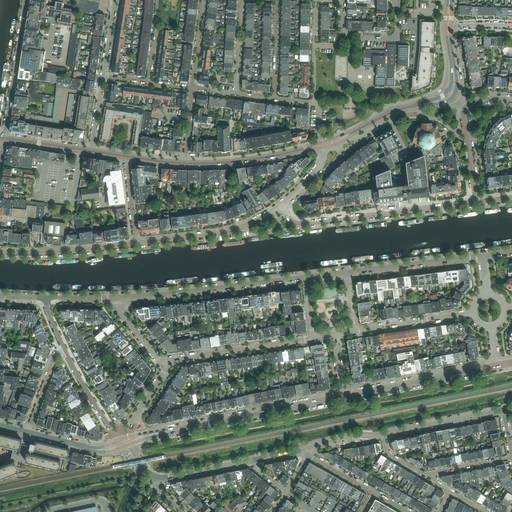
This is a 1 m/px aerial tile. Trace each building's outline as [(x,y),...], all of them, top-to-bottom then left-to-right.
[(80,0),(77,0),(77,3),(76,10),(96,13),(97,13),(97,10),(97,7),(98,7),(98,3),(80,0)] [(387,4),(386,0),(377,0),(377,9),(387,10),(387,5),(387,4)] [(42,14),(41,17),(49,19),(49,22),(70,26),(71,21),(75,21),(77,10),(62,8),(63,2),(55,1),(55,6),(46,5),(46,7),(30,4),(29,7),(29,9),(28,11),(42,14)] [(42,14),(28,11),(28,12),(28,17),(27,17),(27,20),(26,25),(26,26),(39,28),(41,17),(42,14)] [(430,86),(434,52),(435,21),(434,21),(421,22),(420,51),(417,74),(412,73),(411,92),(430,86)] [(39,28),(26,26),(25,33),(38,36),(39,28)] [(205,29),(204,34),(214,35),(214,37),(216,38),(217,33),(216,33),(216,34),(214,34),(215,30),(205,29)] [(38,36),(25,33),(25,34),(22,50),(23,50),(29,51),(29,48),(41,50),(43,37),(38,36)] [(204,34),(204,40),(213,41),(218,41),(219,37),(219,36),(219,34),(217,33),(216,38),(214,37),(214,35),(204,34)] [(329,43),(329,40),(329,37),(332,37),(336,37),(336,34),(320,34),(320,35),(320,43),(329,43)] [(193,45),(193,42),(194,37),(181,35),(181,36),(181,38),(184,38),(183,41),(187,42),(187,44),(193,45)] [(481,42),(481,40),(481,39),(476,40),(476,37),(474,36),(464,37),(463,36),(462,39),(463,39),(464,45),(477,42),(477,43),(481,42)] [(477,42),(464,45),(464,46),(464,47),(464,48),(465,49),(465,51),(478,49),(478,50),(482,49),(482,46),(477,47),(477,43),(477,42)] [(398,44),(393,44),(393,46),(387,46),(387,44),(387,51),(371,50),(370,50),(366,50),(363,49),(363,66),(370,67),(370,65),(372,65),(372,66),(376,66),(376,67),(376,76),(376,78),(375,78),(375,88),(384,88),(384,85),(386,85),(386,86),(394,86),(395,66),(408,66),(408,46),(398,45),(398,44)] [(20,68),(39,71),(42,71),(44,58),(45,51),(41,50),(29,48),(29,51),(23,50),(22,50),(21,59),(20,68)] [(478,49),(465,51),(465,52),(465,53),(465,55),(466,55),(466,58),(479,56),(484,56),(483,53),(478,54),(478,52),(478,50),(478,49)] [(467,66),(468,66),(485,62),(484,60),(480,61),(479,56),(466,58),(465,58),(467,66)] [(469,72),(481,70),(481,66),(485,66),(485,62),(468,66),(468,69),(468,70),(468,71),(469,72)] [(33,81),(33,80),(56,83),(57,76),(57,74),(49,73),(50,72),(42,71),(39,71),(20,68),(19,68),(19,69),(19,71),(19,72),(19,73),(18,78),(33,81)] [(470,78),(470,80),(482,77),(482,73),(486,73),(486,70),(481,70),(469,72),(469,73),(469,75),(469,76),(469,78),(470,78)] [(180,78),(180,81),(188,82),(188,78),(189,78),(189,74),(178,73),(178,78),(180,78)] [(81,91),(81,90),(82,88),(85,88),(86,85),(93,86),(94,83),(94,81),(92,81),(83,79),(57,76),(56,83),(56,87),(57,87),(64,88),(70,89),(81,91)] [(482,77),(470,80),(469,80),(470,85),(469,86),(472,88),(472,87),(481,85),(482,87),(484,86),(483,80),(488,80),(488,77),(482,78),(482,77)] [(35,90),(36,83),(31,82),(30,89),(27,88),(27,87),(27,82),(18,80),(17,81),(18,81),(17,85),(17,84),(16,90),(16,91),(38,94),(38,91),(35,90)] [(124,88),(124,87),(117,86),(118,84),(110,83),(109,87),(108,90),(108,91),(119,92),(119,93),(123,93),(124,88)] [(64,88),(57,87),(53,119),(56,119),(59,119),(64,88)] [(294,89),(294,90),(294,92),(300,92),(300,96),(301,96),(301,97),(302,97),(303,97),(307,97),(308,96),(308,92),(308,89),(298,88),(298,89),(294,89)] [(15,96),(18,96),(31,98),(30,100),(42,102),(43,99),(44,99),(45,98),(43,98),(43,97),(43,95),(38,94),(16,91),(15,96)] [(79,95),(78,101),(89,102),(90,97),(87,96),(87,94),(87,92),(83,91),(83,93),(83,96),(79,95)] [(17,107),(26,108),(27,108),(27,106),(30,107),(31,104),(30,104),(30,100),(31,98),(18,96),(15,96),(14,102),(13,106),(14,106),(17,107)] [(210,106),(214,107),(215,97),(210,96),(210,97),(207,96),(207,99),(206,104),(208,104),(207,110),(210,110),(210,106)] [(250,102),(244,101),(244,104),(242,113),(242,117),(241,121),(245,122),(247,122),(247,117),(248,113),(249,104),(250,102)] [(50,103),(44,102),(44,106),(43,106),(43,110),(43,114),(51,115),(53,103),(50,103)] [(103,122),(100,140),(103,141),(104,141),(105,141),(106,141),(110,142),(111,134),(112,134),(113,125),(114,118),(115,117),(116,116),(119,117),(123,118),(124,118),(125,118),(127,119),(127,118),(131,119),(134,119),(135,120),(135,121),(136,121),(134,129),(133,137),(132,145),(136,146),(137,146),(138,146),(143,113),(144,113),(144,111),(145,111),(145,110),(115,105),(115,106),(112,106),(112,103),(106,102),(105,106),(105,107),(103,121),(103,122)] [(265,117),(267,106),(267,104),(266,104),(266,103),(264,103),(263,104),(261,103),(259,116),(257,116),(257,118),(257,120),(259,120),(260,117),(260,116),(265,117)] [(267,104),(267,106),(265,117),(268,118),(268,115),(272,116),(273,105),(269,104),(267,104)] [(279,106),(273,105),(272,116),(270,125),(273,125),(274,119),(274,118),(274,116),(278,117),(280,106),(279,105),(279,106)] [(291,114),(292,110),(292,107),(287,107),(288,107),(285,106),(284,117),(284,120),(286,120),(286,118),(290,118),(290,117),(291,114)] [(16,107),(13,107),(12,115),(19,116),(20,113),(30,114),(31,112),(29,112),(29,110),(26,110),(26,108),(17,107),(16,107)] [(198,108),(195,107),(195,115),(197,115),(204,116),(205,109),(203,108),(200,108),(198,108)] [(307,116),(307,114),(308,109),(292,107),(292,110),(291,114),(296,114),(307,116)] [(144,113),(139,147),(144,147),(147,148),(149,136),(150,136),(150,134),(152,134),(153,129),(151,129),(152,119),(151,118),(152,112),(145,111),(144,111),(144,113)] [(194,116),(195,116),(194,119),(194,122),(196,122),(207,123),(210,123),(211,117),(208,117),(204,116),(197,115),(195,115),(194,116)] [(501,119),(508,134),(506,129),(509,128),(511,132),(510,115),(505,117),(504,117),(502,118),(502,119),(501,119)] [(494,125),(502,133),(504,131),(507,135),(508,134),(501,119),(497,122),(496,122),(495,123),(495,124),(494,125)] [(29,123),(25,123),(25,121),(19,120),(19,121),(12,120),(11,123),(11,124),(10,131),(9,132),(10,132),(27,135),(29,124),(29,123)] [(296,123),(296,127),(307,129),(307,128),(308,127),(308,126),(308,125),(308,124),(307,124),(308,122),(306,122),(292,120),(292,122),(296,123)] [(431,123),(429,123),(429,120),(428,120),(426,120),(425,120),(423,120),(423,123),(421,123),(421,126),(420,126),(416,126),(415,127),(415,128),(415,129),(416,129),(416,131),(415,131),(412,142),(415,143),(414,146),(416,150),(417,149),(417,150),(412,152),(414,159),(424,155),(426,154),(427,156),(427,158),(434,157),(435,155),(441,155),(442,157),(442,151),(443,148),(444,146),(443,144),(442,142),(438,131),(437,131),(436,129),(437,129),(438,128),(438,127),(438,126),(437,126),(437,125),(436,125),(433,125),(431,125),(431,123)] [(196,128),(199,128),(213,130),(214,124),(210,123),(207,123),(196,122),(194,122),(193,127),(193,128),(196,128)] [(230,151),(229,125),(217,126),(217,139),(218,139),(218,149),(218,151),(219,151),(222,151),(222,153),(226,153),(226,151),(229,151),(230,151)] [(505,138),(505,137),(502,133),(494,125),(492,127),(491,129),(490,130),(489,131),(489,132),(500,138),(501,136),(505,138)] [(63,136),(73,138),(75,129),(74,129),(68,128),(66,128),(64,127),(64,129),(63,136)] [(172,135),(173,135),(176,136),(178,136),(182,136),(182,132),(183,131),(182,131),(183,130),(183,129),(170,128),(169,132),(170,132),(173,133),(172,135)] [(85,131),(75,129),(73,138),(84,139),(85,131)] [(307,131),(307,130),(303,129),(303,131),(299,132),(298,133),(298,134),(297,134),(298,139),(299,139),(303,138),(304,139),(307,139),(307,138),(307,137),(308,131),(307,131)] [(387,170),(389,169),(396,167),(389,154),(400,148),(402,147),(393,129),(386,133),(386,132),(385,132),(386,134),(385,134),(384,135),(383,133),(383,134),(377,138),(386,155),(379,159),(385,167),(385,168),(387,170)] [(285,140),(286,141),(288,140),(288,141),(291,141),(291,140),(292,140),(292,141),(293,141),(292,141),(292,139),(291,135),(290,130),(276,132),(278,144),(282,143),(282,142),(281,142),(283,141),(284,141),(285,140)] [(163,134),(161,150),(162,150),(162,151),(164,151),(164,150),(167,151),(169,136),(170,132),(169,132),(167,132),(167,135),(163,134)] [(271,143),(271,144),(272,144),(273,143),(274,143),(274,144),(278,144),(276,132),(261,135),(263,146),(267,146),(267,144),(269,144),(270,144),(269,143),(271,143)] [(487,137),(485,141),(501,144),(502,144),(498,142),(500,138),(489,132),(487,136),(487,137)] [(248,149),(248,147),(246,138),(246,133),(243,134),(244,137),(240,138),(240,139),(241,147),(241,150),(242,150),(242,151),(245,150),(245,149),(246,149),(247,149),(248,149)] [(159,135),(156,134),(156,137),(154,149),(156,149),(161,150),(163,134),(159,134),(159,135)] [(241,150),(241,147),(240,139),(236,139),(235,138),(235,134),(232,135),(233,148),(233,151),(236,151),(236,150),(236,151),(240,151),(240,150),(241,150)] [(167,151),(168,152),(170,152),(171,151),(174,151),(176,136),(173,135),(173,137),(169,136),(167,151)] [(256,146),(256,147),(257,146),(259,146),(259,147),(263,146),(261,135),(246,138),(248,147),(248,149),(253,148),(252,147),(254,147),(255,147),(255,146),(256,146)] [(149,136),(147,148),(150,148),(151,150),(153,150),(154,149),(156,137),(150,136),(149,136)] [(369,143),(368,143),(370,145),(377,155),(379,153),(378,150),(377,151),(376,148),(378,147),(374,140),(370,142),(369,143)] [(483,150),(494,149),(495,149),(496,143),(501,144),(485,141),(485,142),(484,142),(484,144),(484,145),(483,150)] [(362,147),(371,161),(372,162),(378,157),(377,155),(370,145),(368,143),(366,142),(365,144),(364,145),(365,145),(364,146),(364,145),(364,146),(363,147),(362,147)] [(444,146),(443,148),(442,151),(442,156),(443,156),(447,156),(455,155),(455,154),(456,154),(455,152),(453,152),(452,145),(451,145),(451,143),(448,143),(448,144),(448,145),(444,146)] [(19,150),(20,147),(18,147),(13,146),(13,147),(13,146),(12,146),(12,147),(8,146),(7,146),(6,153),(9,154),(18,155),(19,150)] [(18,155),(22,156),(26,156),(27,154),(27,151),(28,148),(20,147),(19,150),(18,155)] [(371,161),(362,147),(360,147),(358,148),(358,149),(358,150),(356,151),(364,162),(365,161),(367,163),(371,161)] [(41,153),(41,150),(28,148),(27,151),(27,154),(26,156),(33,157),(34,158),(40,158),(40,156),(41,153)] [(495,153),(494,149),(483,150),(483,151),(482,151),(483,154),(484,154),(484,157),(505,155),(505,152),(503,152),(500,152),(499,152),(496,152),(496,153),(495,153)] [(40,156),(40,157),(43,158),(43,157),(45,157),(45,159),(48,160),(49,152),(46,151),(45,151),(41,150),(41,153),(40,156)] [(364,162),(356,151),(356,152),(355,151),(354,151),(352,153),(352,154),(350,156),(358,167),(364,162)] [(49,152),(48,160),(51,160),(52,158),(54,158),(54,157),(57,158),(58,153),(54,152),(52,152),(49,152)] [(32,168),(33,157),(26,156),(22,156),(18,155),(9,154),(6,153),(6,154),(5,158),(6,158),(5,160),(4,164),(8,165),(12,165),(32,168)] [(60,161),(64,162),(66,154),(63,154),(62,154),(62,153),(61,153),(58,153),(57,158),(61,158),(60,161)] [(375,202),(376,202),(376,201),(377,201),(397,199),(399,199),(401,198),(402,199),(404,199),(405,198),(406,198),(406,199),(409,198),(428,195),(426,176),(429,175),(428,172),(429,172),(428,168),(428,165),(428,164),(427,163),(427,158),(427,156),(426,154),(424,155),(414,159),(405,163),(408,184),(400,185),(395,185),(395,186),(392,186),(389,169),(387,170),(385,171),(383,172),(381,172),(380,173),(379,173),(378,174),(376,175),(372,176),(373,183),(373,188),(375,199),(375,202)] [(447,156),(443,156),(442,156),(442,157),(437,157),(438,160),(443,159),(444,163),(452,162),(456,162),(456,161),(457,161),(458,160),(458,158),(457,158),(456,158),(456,157),(455,155),(447,156)] [(505,155),(484,157),(484,160),(483,160),(484,163),(485,163),(485,164),(496,163),(496,159),(501,159),(501,158),(506,157),(505,155)] [(306,157),(305,156),(303,157),(303,158),(302,157),(299,160),(296,162),(303,168),(306,165),(307,164),(310,160),(311,159),(311,158),(309,157),(308,157),(307,158),(306,157)] [(346,163),(352,170),(353,171),(355,170),(358,167),(350,156),(349,156),(348,156),(346,157),(346,159),(347,159),(344,161),(346,163)] [(89,172),(92,158),(91,158),(90,157),(89,157),(88,157),(87,157),(87,158),(86,158),(85,157),(82,173),(82,172),(83,172),(85,172),(86,171),(89,172)] [(97,172),(99,159),(96,159),(95,158),(93,158),(92,158),(89,172),(89,173),(94,174),(95,174),(95,176),(97,176),(97,175),(97,172)] [(100,159),(99,159),(97,172),(97,175),(100,176),(100,180),(99,183),(100,183),(100,184),(99,184),(99,187),(102,187),(103,182),(103,178),(104,173),(106,163),(106,160),(105,160),(105,161),(106,161),(104,161),(104,160),(103,159),(101,159),(100,159)] [(119,169),(121,169),(121,168),(120,166),(121,166),(120,166),(120,164),(120,163),(119,162),(116,162),(116,161),(114,161),(113,162),(113,161),(112,167),(113,167),(114,167),(115,170),(119,169)] [(350,179),(351,180),(353,179),(350,175),(349,173),(352,170),(346,163),(344,161),(343,161),(342,161),(341,162),(341,164),(339,166),(346,175),(348,177),(350,179)] [(274,175),(275,175),(277,174),(278,174),(277,170),(283,169),(281,162),(277,163),(272,164),(273,166),(274,175)] [(293,165),(291,163),(288,166),(289,166),(297,175),(297,174),(298,174),(299,174),(300,173),(300,172),(301,170),(303,168),(296,162),(294,163),(293,165)] [(455,169),(457,169),(457,168),(458,167),(458,165),(457,165),(457,164),(456,162),(452,162),(444,163),(438,164),(439,166),(442,166),(444,166),(445,170),(448,170),(455,169)] [(275,177),(274,175),(273,166),(272,164),(266,165),(268,175),(271,174),(273,174),(273,175),(272,175),(272,178),(274,177),(275,177)] [(157,168),(146,166),(139,165),(135,166),(135,168),(132,169),(134,186),(136,186),(146,184),(145,177),(155,178),(157,168)] [(265,175),(266,180),(268,179),(268,175),(266,165),(260,166),(260,168),(261,176),(265,175)] [(255,178),(255,177),(255,176),(253,169),(253,167),(251,167),(250,166),(248,167),(247,167),(247,168),(247,170),(248,176),(249,176),(249,179),(252,178),(252,179),(254,178),(255,178)] [(261,176),(260,168),(260,166),(258,166),(253,167),(253,169),(255,176),(258,175),(258,176),(261,176)] [(289,166),(288,166),(285,170),(287,171),(284,174),(285,175),(289,179),(291,181),(293,179),(294,178),(295,178),(296,178),(298,176),(297,176),(297,175),(289,166)] [(335,173),(342,180),(344,177),(345,177),(346,175),(348,177),(346,175),(339,166),(337,168),(335,168),(335,167),(333,169),(334,169),(334,171),(333,171),(335,173)] [(23,169),(4,167),(3,173),(3,175),(5,175),(22,177),(23,169)] [(245,187),(246,190),(251,187),(253,186),(247,178),(246,177),(245,168),(244,168),(242,168),(240,168),(240,169),(238,169),(236,169),(237,169),(239,182),(243,180),(246,187),(245,187)] [(174,185),(173,185),(172,199),(176,199),(177,186),(177,183),(178,177),(177,177),(177,170),(174,170),(173,170),(173,169),(172,169),(171,169),(170,169),(169,169),(168,169),(168,172),(167,183),(172,183),(172,181),(175,181),(174,185)] [(224,181),(229,181),(228,172),(228,169),(224,170),(221,170),(222,184),(224,184),(224,181)] [(503,169),(500,169),(501,176),(502,186),(503,186),(504,186),(505,186),(506,187),(508,187),(509,186),(509,185),(508,172),(503,173),(503,169)] [(28,178),(32,179),(34,179),(35,172),(34,171),(25,170),(24,172),(23,178),(28,178)] [(109,205),(123,203),(125,203),(123,188),(122,188),(121,188),(121,186),(121,185),(122,185),(123,185),(121,170),(110,171),(110,175),(109,175),(105,175),(105,176),(104,176),(104,178),(103,178),(103,182),(106,181),(107,185),(107,191),(109,205)] [(178,177),(177,183),(183,183),(183,187),(187,188),(188,182),(186,182),(186,181),(187,172),(187,170),(183,170),(178,170),(178,172),(178,177)] [(342,180),(335,173),(333,171),(332,170),(331,170),(329,172),(329,173),(330,174),(328,176),(339,186),(340,184),(339,183),(342,180)] [(498,176),(497,170),(493,171),(493,172),(495,187),(498,187),(499,188),(501,188),(502,187),(502,186),(501,176),(498,176)] [(493,187),(495,187),(493,172),(493,171),(490,171),(491,176),(491,177),(487,177),(487,178),(485,179),(486,181),(487,182),(488,188),(489,188),(490,189),(492,189),(492,188),(492,187),(493,187)] [(429,175),(431,195),(432,195),(433,196),(435,196),(435,195),(436,195),(436,194),(438,194),(436,182),(435,172),(429,172),(428,172),(429,175)] [(23,178),(22,177),(5,175),(3,175),(2,180),(2,181),(4,182),(9,183),(13,183),(15,184),(16,185),(27,186),(28,178),(23,178)] [(279,179),(284,187),(285,187),(286,187),(288,186),(288,185),(289,183),(291,181),(289,179),(285,175),(279,179)] [(324,181),(326,183),(333,190),(336,186),(337,188),(339,186),(328,176),(327,178),(325,177),(324,177),(323,179),(323,180),(324,181)] [(157,179),(155,179),(155,178),(145,177),(146,184),(151,184),(153,184),(157,185),(157,179)] [(277,181),(272,184),(278,192),(279,192),(280,192),(281,191),(281,190),(282,190),(282,189),(284,187),(279,179),(278,178),(276,180),(277,181)] [(269,184),(266,187),(274,196),(277,194),(279,192),(278,192),(272,184),(269,181),(267,182),(269,184)] [(451,182),(449,182),(450,192),(458,191),(458,192),(459,192),(460,192),(461,191),(460,190),(461,190),(461,189),(460,189),(459,186),(461,186),(460,182),(459,182),(459,181),(451,182)] [(357,182),(354,183),(354,184),(355,188),(356,188),(356,190),(350,191),(350,192),(352,202),(352,204),(353,205),(355,205),(356,204),(358,204),(358,203),(359,203),(359,204),(360,204),(358,190),(357,185),(357,182)] [(325,197),(324,197),(326,208),(327,209),(329,208),(330,207),(331,207),(330,206),(332,206),(333,207),(335,207),(335,206),(334,195),(335,195),(335,191),(333,190),(326,183),(323,187),(331,194),(332,194),(333,195),(325,197)] [(375,202),(375,199),(373,188),(373,183),(371,184),(371,189),(366,189),(367,203),(368,203),(370,203),(371,202),(373,202),(373,201),(375,201),(375,202)] [(136,203),(139,203),(148,202),(148,197),(149,197),(149,199),(152,199),(152,197),(155,197),(154,190),(152,190),(151,184),(146,184),(136,186),(134,186),(135,194),(135,193),(136,193),(136,194),(136,196),(136,197),(136,196),(135,196),(136,203)] [(261,190),(268,200),(269,200),(269,199),(270,199),(271,199),(272,197),(271,197),(272,197),(273,196),(274,196),(266,187),(264,184),(262,186),(263,187),(261,190)] [(263,203),(264,203),(264,202),(264,203),(265,203),(266,202),(267,201),(266,201),(267,200),(267,201),(268,200),(261,190),(258,186),(256,187),(259,191),(257,193),(263,203)] [(352,204),(352,202),(350,192),(346,192),(346,190),(347,190),(347,186),(343,188),(343,193),(345,203),(345,205),(348,205),(347,205),(348,205),(349,206),(351,206),(351,205),(352,204)] [(363,190),(358,190),(360,204),(360,203),(360,204),(363,204),(363,203),(366,203),(366,202),(367,202),(367,203),(366,189),(365,186),(364,186),(364,187),(363,187),(363,190)] [(81,189),(79,190),(77,200),(82,199),(99,197),(99,187),(87,189),(81,189)] [(258,198),(251,187),(246,190),(244,191),(246,194),(247,197),(248,197),(248,198),(253,206),(253,207),(254,208),(261,204),(258,198)] [(318,206),(316,190),(314,190),(311,194),(311,196),(311,197),(312,196),(313,197),(313,200),(309,201),(309,200),(309,199),(310,198),(309,199),(307,201),(305,201),(304,202),(304,203),(303,203),(303,204),(304,205),(304,206),(304,208),(304,209),(306,210),(307,210),(307,211),(312,211),(312,209),(318,209),(318,206)] [(318,207),(318,209),(319,208),(319,209),(320,209),(322,209),(323,208),(326,208),(324,197),(325,197),(325,195),(324,195),(324,190),(321,190),(322,196),(321,196),(318,197),(318,198),(317,198),(318,207)] [(345,203),(343,193),(338,193),(337,190),(335,191),(335,195),(337,206),(339,206),(341,206),(345,205),(345,203)] [(240,197),(238,193),(236,194),(238,198),(238,201),(235,202),(240,214),(244,213),(246,212),(245,210),(239,197),(240,197)] [(240,197),(246,209),(247,212),(251,209),(251,208),(253,207),(253,206),(248,198),(248,197),(247,197),(246,194),(245,195),(244,194),(243,194),(244,195),(240,197)] [(31,201),(26,200),(13,198),(12,200),(0,198),(0,203),(1,203),(0,205),(0,204),(0,205),(4,206),(4,207),(5,207),(7,207),(7,208),(7,211),(6,216),(17,217),(26,218),(25,224),(33,224),(32,232),(33,232),(36,232),(36,234),(42,234),(42,233),(42,231),(45,205),(45,203),(31,201)] [(231,202),(230,201),(229,198),(227,199),(228,202),(229,202),(233,215),(234,217),(236,216),(240,214),(235,202),(234,200),(231,202)] [(227,199),(225,200),(226,203),(226,205),(223,207),(224,208),(224,210),(226,217),(227,220),(232,218),(234,217),(233,215),(228,202),(227,199)] [(139,231),(140,231),(141,232),(144,232),(145,231),(146,231),(146,232),(147,233),(149,233),(150,232),(150,231),(147,211),(147,206),(146,204),(144,205),(144,209),(145,211),(144,211),(145,215),(146,216),(146,217),(144,217),(144,218),(140,219),(138,219),(139,231)] [(193,226),(193,223),(191,212),(190,204),(188,204),(189,209),(190,210),(190,211),(188,211),(188,213),(185,213),(184,211),(186,227),(193,226)] [(226,217),(224,210),(224,208),(223,207),(223,205),(216,207),(216,212),(215,212),(218,222),(219,222),(221,221),(223,221),(227,220),(226,217)] [(203,225),(208,224),(206,210),(202,211),(202,209),(198,210),(200,225),(203,225)] [(198,226),(200,225),(198,210),(195,210),(195,212),(191,212),(193,223),(193,226),(198,225),(198,226)] [(159,230),(159,228),(158,218),(150,219),(150,218),(149,211),(147,211),(150,231),(153,231),(153,230),(154,230),(154,231),(155,231),(156,232),(158,232),(159,231),(159,230)] [(174,211),(170,212),(172,228),(179,228),(177,212),(174,211)] [(177,212),(179,228),(186,227),(184,211),(177,212)] [(52,212),(51,220),(61,221),(62,213),(57,213),(52,212)] [(170,229),(168,212),(166,212),(164,212),(164,218),(160,219),(161,230),(166,229),(170,229)] [(208,221),(209,224),(210,224),(210,223),(210,224),(214,223),(218,222),(215,212),(207,213),(208,221)] [(75,214),(75,221),(77,232),(79,232),(79,238),(77,238),(78,244),(78,245),(86,244),(86,243),(88,243),(88,244),(94,243),(92,227),(92,226),(84,227),(82,213),(77,213),(75,214)] [(4,216),(0,214),(0,220),(7,222),(25,224),(26,218),(17,217),(6,216),(4,216)] [(118,225),(118,228),(119,237),(119,240),(120,240),(124,239),(128,239),(129,237),(128,232),(128,230),(127,219),(124,219),(123,220),(124,224),(118,225)] [(52,244),(61,245),(61,243),(61,241),(62,241),(63,239),(64,237),(65,223),(62,222),(61,222),(59,222),(58,222),(56,222),(56,221),(55,221),(55,222),(52,221),(51,221),(49,221),(48,221),(45,221),(44,232),(42,231),(42,233),(42,234),(41,243),(44,244),(45,242),(47,242),(47,245),(47,244),(49,244),(50,244),(50,243),(52,243),(52,244)] [(104,242),(104,239),(103,228),(103,222),(99,223),(99,224),(99,225),(100,230),(98,231),(98,228),(97,228),(97,226),(92,227),(94,243),(95,243),(96,243),(97,243),(98,242),(99,242),(100,242),(101,242),(103,242),(104,242)] [(104,230),(105,239),(105,242),(106,242),(110,241),(112,241),(111,223),(107,224),(108,228),(108,230),(104,230)] [(119,240),(119,237),(118,228),(114,229),(113,223),(111,223),(112,241),(114,240),(114,241),(119,240)] [(0,227),(0,241),(7,242),(9,229),(0,227)] [(22,243),(23,232),(14,231),(14,233),(12,233),(13,229),(9,229),(7,242),(8,242),(10,242),(11,242),(13,242),(14,242),(16,242),(17,242),(19,242),(20,242),(22,242),(22,243)] [(73,245),(73,244),(78,244),(77,238),(77,234),(70,234),(71,244),(71,245),(71,243),(73,243),(73,245)] [(459,285),(459,284),(457,270),(455,270),(454,270),(453,269),(452,269),(452,270),(451,270),(451,271),(450,271),(451,273),(452,282),(456,281),(456,285),(459,285)] [(459,284),(459,285),(458,286),(460,288),(463,284),(464,284),(463,280),(468,279),(470,279),(470,278),(470,275),(469,275),(468,275),(467,270),(466,269),(462,269),(461,270),(461,269),(457,270),(459,284)] [(444,271),(444,272),(445,282),(452,282),(451,273),(450,271),(448,271),(447,270),(445,270),(444,271)] [(437,272),(437,273),(438,283),(442,283),(442,287),(446,286),(445,282),(444,272),(442,272),(441,272),(440,271),(438,271),(438,272),(437,272)] [(432,286),(436,286),(439,285),(438,283),(437,273),(435,273),(434,273),(434,272),(433,272),(432,272),(431,273),(430,273),(432,286)] [(422,289),(425,289),(425,287),(423,274),(421,274),(420,273),(418,274),(417,275),(418,288),(422,287),(422,289)] [(429,287),(429,288),(429,290),(430,291),(432,291),(432,290),(432,288),(432,286),(430,273),(428,274),(428,273),(426,273),(425,273),(424,274),(423,274),(425,287),(429,287)] [(419,290),(418,288),(417,275),(416,275),(414,275),(413,274),(411,274),(410,275),(410,276),(411,288),(415,287),(415,290),(419,290)] [(405,289),(409,288),(409,290),(412,290),(411,288),(410,276),(409,276),(410,276),(408,276),(407,276),(406,275),(404,275),(404,276),(403,276),(403,277),(404,289),(405,289)] [(406,296),(405,289),(404,289),(403,277),(401,277),(400,277),(399,276),(398,276),(397,277),(396,277),(398,289),(402,289),(403,297),(406,296)] [(399,298),(399,297),(398,289),(396,277),(392,278),(391,278),(386,279),(389,299),(395,298),(398,298),(399,298)] [(384,299),(387,299),(389,299),(386,279),(381,279),(380,279),(376,280),(375,280),(377,295),(378,300),(384,299)] [(459,290),(463,294),(463,293),(464,292),(464,291),(465,291),(467,289),(467,288),(468,288),(468,287),(469,286),(469,283),(469,280),(468,279),(463,280),(464,284),(463,284),(460,288),(458,286),(456,287),(456,288),(455,290),(457,292),(459,290)] [(369,281),(366,281),(365,280),(363,280),(362,281),(363,293),(367,293),(368,297),(370,296),(370,293),(369,281)] [(375,296),(377,295),(375,280),(373,280),(369,281),(370,293),(374,293),(375,296)] [(364,297),(363,293),(362,281),(356,282),(355,283),(357,295),(361,294),(361,299),(357,300),(358,303),(365,302),(364,297)] [(338,286),(319,289),(320,298),(339,295),(338,286)] [(462,297),(461,296),(462,294),(457,292),(455,290),(454,290),(452,294),(451,296),(460,299),(461,298),(462,297)] [(291,302),(291,301),(290,293),(290,291),(289,291),(281,292),(282,302),(283,302),(284,302),(284,303),(284,305),(282,305),(283,314),(289,313),(293,313),(292,310),(291,302)] [(276,302),(274,292),(271,293),(271,292),(269,292),(268,293),(269,302),(269,305),(270,308),(276,307),(276,303),(276,302)] [(277,292),(274,292),(276,302),(276,303),(276,307),(276,308),(282,308),(282,303),(284,303),(284,302),(283,302),(282,302),(281,292),(277,292)] [(261,294),(262,302),(262,306),(266,306),(267,309),(268,313),(270,312),(269,308),(270,308),(269,305),(269,302),(268,293),(261,294)] [(253,309),(256,309),(254,295),(252,295),(251,295),(251,294),(249,294),(248,295),(247,295),(247,296),(249,308),(253,308),(253,309)] [(262,306),(262,302),(261,294),(257,295),(257,294),(254,295),(256,309),(253,309),(253,313),(260,313),(259,309),(263,308),(262,306)] [(439,302),(440,308),(440,310),(441,310),(443,310),(444,310),(446,310),(446,309),(447,309),(445,298),(441,298),(441,295),(437,295),(438,297),(438,299),(438,300),(439,302)] [(241,297),(241,302),(242,309),(246,309),(247,311),(248,320),(250,319),(250,316),(249,308),(247,296),(241,297)] [(425,313),(423,303),(420,304),(419,301),(420,301),(420,296),(416,296),(416,298),(417,304),(419,311),(419,314),(421,314),(421,313),(424,313),(425,313)] [(448,300),(447,296),(444,296),(445,298),(447,309),(449,309),(450,309),(452,309),(452,308),(453,308),(452,302),(452,301),(451,299),(448,300)] [(236,315),(234,297),(231,298),(227,298),(228,311),(229,311),(229,317),(230,320),(234,320),(235,327),(237,327),(238,327),(237,323),(236,316),(236,315)] [(234,297),(236,315),(236,316),(237,316),(236,311),(242,310),(242,309),(241,297),(235,297),(234,297)] [(229,317),(229,311),(228,311),(227,298),(224,299),(224,298),(220,299),(221,310),(221,312),(222,318),(229,317)] [(402,306),(403,306),(402,305),(399,306),(398,302),(398,299),(398,298),(395,298),(396,302),(397,306),(398,317),(399,317),(404,316),(402,306)] [(460,300),(453,298),(453,301),(452,301),(452,302),(453,308),(457,308),(458,308),(458,307),(459,305),(459,304),(460,304),(460,302),(459,301),(460,300)] [(221,310),(220,299),(219,299),(215,300),(213,300),(215,319),(219,319),(218,314),(217,314),(217,313),(221,312),(221,310)] [(215,319),(213,300),(211,300),(206,301),(208,314),(212,313),(212,314),(211,314),(212,320),(215,319)] [(440,308),(439,302),(438,300),(436,301),(431,301),(430,302),(429,302),(431,312),(440,310),(440,308)] [(207,325),(209,325),(207,314),(206,314),(204,302),(204,301),(202,301),(199,302),(197,302),(193,302),(195,315),(201,314),(202,317),(203,326),(207,325)] [(370,301),(365,302),(358,303),(358,307),(358,310),(370,308),(370,302),(370,301)] [(195,315),(193,302),(188,303),(186,303),(188,322),(192,322),(191,316),(195,315)] [(188,322),(186,303),(184,303),(179,304),(181,317),(185,316),(185,317),(184,317),(185,323),(188,322)] [(174,317),(172,305),(172,304),(170,305),(165,305),(167,319),(171,319),(172,321),(174,321),(174,317)] [(181,317),(179,304),(176,304),(172,305),(174,317),(178,316),(178,317),(178,322),(181,322),(181,317)] [(163,321),(165,323),(168,321),(167,319),(165,305),(163,306),(163,305),(159,306),(160,316),(162,316),(162,317),(164,317),(164,318),(163,321)] [(151,319),(149,307),(149,306),(142,307),(136,308),(135,309),(135,313),(137,313),(137,316),(138,316),(142,321),(144,319),(147,319),(151,319)] [(151,319),(153,319),(155,319),(155,318),(158,318),(158,317),(160,316),(159,306),(154,306),(149,307),(151,319)] [(381,320),(387,319),(385,308),(385,307),(381,307),(381,306),(379,306),(381,320)] [(7,308),(6,318),(5,327),(15,328),(16,319),(17,309),(13,309),(12,309),(11,309),(11,308),(10,307),(9,307),(8,308),(7,308)] [(17,309),(16,319),(15,326),(15,328),(14,330),(17,331),(18,326),(19,322),(22,322),(23,320),(24,312),(24,309),(24,308),(19,308),(19,309),(17,309)] [(370,308),(358,310),(359,312),(358,313),(359,315),(359,316),(371,315),(371,311),(372,310),(372,308),(370,308)] [(23,321),(23,323),(23,324),(22,324),(20,334),(22,335),(23,329),(25,329),(26,324),(29,324),(29,323),(31,310),(30,310),(30,309),(28,309),(27,310),(25,309),(25,312),(23,321)] [(62,317),(69,317),(71,317),(71,310),(71,309),(66,309),(62,309),(60,311),(60,315),(62,315),(62,317)] [(104,321),(107,325),(112,321),(111,321),(112,321),(111,321),(107,316),(106,314),(104,312),(104,310),(102,309),(101,309),(99,309),(99,321),(99,324),(100,324),(104,321)] [(32,332),(38,318),(40,317),(40,316),(39,314),(39,312),(38,312),(37,310),(36,310),(31,310),(29,323),(33,323),(31,332),(32,332)] [(71,317),(69,317),(69,320),(70,320),(70,321),(73,321),(77,321),(77,320),(77,310),(71,310),(71,317)] [(304,319),(304,314),(303,312),(301,312),(297,312),(293,313),(289,313),(290,321),(293,320),(304,319)] [(372,321),(372,319),(372,318),(374,317),(374,314),(371,315),(359,316),(359,319),(360,322),(361,323),(370,321),(372,321)] [(293,320),(294,329),(294,331),(294,333),(296,333),(304,332),(306,330),(305,327),(304,319),(293,320)] [(284,322),(285,324),(285,328),(291,327),(292,329),(294,329),(293,320),(290,321),(284,322)] [(99,342),(117,328),(112,321),(107,325),(100,331),(95,335),(94,336),(99,342)] [(152,333),(161,326),(165,323),(163,321),(159,324),(157,321),(151,326),(148,328),(152,333)] [(165,323),(161,326),(152,333),(154,335),(153,335),(153,336),(154,338),(156,338),(165,331),(163,329),(170,323),(168,321),(165,323)] [(454,333),(457,335),(463,328),(464,328),(464,327),(463,326),(464,326),(462,325),(461,325),(461,323),(459,322),(459,323),(458,323),(453,324),(454,327),(454,331),(455,332),(454,333)] [(37,324),(34,332),(36,336),(45,333),(42,324),(40,323),(39,323),(37,324)] [(71,324),(65,327),(66,329),(67,331),(69,335),(78,331),(78,330),(76,327),(74,323),(71,324)] [(250,331),(245,332),(247,341),(254,340),(252,330),(251,325),(249,325),(249,330),(250,331)] [(199,333),(198,327),(198,326),(189,328),(189,329),(190,334),(199,333)] [(242,332),(241,326),(238,327),(237,327),(238,332),(240,342),(246,341),(247,341),(245,332),(242,332)] [(429,327),(430,337),(431,338),(437,337),(435,326),(431,327),(429,327)] [(78,331),(69,335),(69,336),(71,340),(82,335),(84,334),(82,331),(86,330),(85,327),(78,330),(78,331)] [(421,329),(417,329),(419,339),(422,338),(423,345),(426,345),(425,342),(423,328),(421,328),(421,329)] [(458,339),(461,341),(462,339),(466,335),(468,333),(467,332),(467,331),(466,330),(465,330),(464,330),(465,330),(463,328),(457,335),(456,338),(457,338),(458,339)] [(122,334),(118,329),(110,335),(112,338),(107,343),(109,345),(109,344),(114,340),(122,334)] [(190,334),(189,329),(183,330),(186,350),(192,349),(193,349),(191,340),(190,334)] [(386,334),(386,337),(387,345),(389,345),(391,344),(399,343),(399,346),(404,345),(404,342),(419,340),(419,339),(417,329),(416,329),(413,330),(412,330),(408,331),(404,331),(403,331),(399,332),(398,332),(395,333),(394,333),(390,333),(387,334),(386,334)] [(176,331),(176,334),(177,342),(179,351),(186,350),(183,330),(176,331)] [(220,345),(218,333),(214,333),(214,335),(212,336),(211,330),(210,331),(208,331),(208,335),(209,335),(209,336),(211,346),(213,346),(215,346),(220,345)] [(226,342),(225,337),(224,331),(220,332),(220,330),(218,331),(218,333),(220,345),(226,344),(226,342)] [(45,332),(45,333),(36,336),(38,341),(39,341),(40,343),(48,339),(47,337),(45,332)] [(89,335),(88,334),(87,332),(82,335),(71,340),(72,342),(74,345),(74,346),(85,340),(84,340),(83,337),(85,336),(85,337),(89,335)] [(165,333),(158,339),(157,339),(161,344),(168,338),(169,335),(176,334),(174,335),(174,332),(170,333),(167,336),(165,333)] [(114,348),(118,345),(126,338),(122,333),(122,334),(114,340),(109,344),(111,347),(113,349),(114,348)] [(386,334),(378,335),(380,346),(385,345),(385,347),(386,354),(390,353),(389,346),(389,345),(387,345),(386,337),(386,334)] [(467,343),(476,341),(476,339),(472,336),(472,335),(471,334),(469,334),(467,336),(464,340),(467,343)] [(199,348),(199,347),(197,335),(194,336),(194,339),(191,340),(193,349),(195,349),(196,349),(199,348)] [(207,347),(210,346),(208,336),(204,337),(203,335),(199,336),(201,345),(201,348),(205,347),(207,347)] [(379,347),(379,345),(377,335),(371,336),(374,351),(376,350),(376,348),(379,347)] [(366,344),(367,348),(367,350),(370,350),(371,351),(374,351),(371,336),(365,337),(366,344)] [(75,347),(77,351),(87,346),(86,342),(87,342),(88,342),(91,340),(90,337),(84,340),(85,340),(74,346),(75,347)] [(118,345),(114,348),(118,353),(118,352),(119,351),(129,343),(126,338),(118,345)] [(168,338),(161,344),(164,348),(172,342),(168,338)] [(359,342),(358,338),(356,339),(355,339),(353,339),(348,340),(347,342),(347,344),(347,347),(359,345),(361,345),(360,342),(359,342)] [(48,339),(40,343),(39,343),(42,348),(41,349),(46,351),(46,349),(50,350),(51,347),(51,345),(50,343),(48,339)] [(19,341),(18,349),(20,349),(22,349),(28,350),(29,345),(31,342),(30,342),(19,341)] [(467,345),(465,345),(466,349),(468,349),(477,347),(477,346),(478,345),(477,344),(476,343),(476,341),(467,343),(467,345)] [(173,352),(173,343),(172,342),(164,348),(168,352),(170,353),(173,352)] [(129,343),(119,351),(122,355),(124,357),(126,355),(134,348),(132,346),(130,343),(129,343)] [(310,346),(302,348),(303,354),(304,354),(324,351),(323,346),(323,345),(321,344),(318,345),(315,345),(310,346)] [(28,351),(47,358),(50,350),(46,349),(46,351),(41,349),(33,347),(29,345),(28,350),(28,351)] [(79,356),(90,351),(95,348),(94,345),(90,347),(90,348),(89,349),(87,346),(77,351),(78,354),(79,356)] [(348,351),(348,353),(360,351),(362,351),(361,349),(360,349),(359,345),(347,347),(348,351)] [(303,354),(302,348),(302,347),(298,348),(294,348),(294,349),(295,359),(304,358),(303,354)] [(454,363),(451,351),(447,352),(447,348),(444,348),(445,353),(448,365),(450,364),(451,365),(453,364),(453,363),(454,363)] [(466,362),(465,358),(465,355),(464,352),(464,351),(460,352),(459,348),(457,348),(457,350),(458,352),(460,362),(461,362),(462,363),(466,362)] [(131,361),(139,355),(136,351),(135,349),(123,359),(122,359),(125,361),(127,360),(129,362),(131,361)] [(289,360),(289,362),(292,362),(296,361),(295,359),(294,349),(289,349),(287,349),(289,360)] [(412,351),(412,349),(396,352),(396,354),(397,360),(406,358),(407,358),(407,360),(406,361),(408,373),(412,372),(416,371),(413,355),(412,351)] [(451,350),(451,351),(454,363),(456,363),(457,363),(459,363),(459,362),(460,362),(458,352),(457,350),(454,351),(453,349),(451,350)] [(34,360),(43,363),(45,364),(47,358),(28,351),(26,356),(34,360)] [(82,361),(82,362),(92,356),(98,353),(96,351),(93,352),(93,353),(91,354),(90,351),(79,356),(81,360),(82,361)] [(324,351),(304,354),(304,356),(314,355),(314,359),(325,357),(324,353),(324,351)] [(349,357),(349,359),(363,357),(366,357),(366,354),(362,355),(361,355),(360,351),(348,353),(349,357)] [(12,352),(11,360),(17,361),(16,370),(21,370),(21,368),(22,366),(26,354),(12,352)] [(441,352),(439,352),(439,354),(442,366),(444,365),(445,366),(447,366),(446,365),(447,365),(448,365),(445,353),(441,353),(441,352)] [(442,366),(439,354),(435,354),(435,353),(433,353),(436,367),(438,367),(438,366),(439,367),(441,367),(441,366),(442,366)] [(263,364),(261,354),(260,354),(256,354),(258,365),(261,365),(262,372),(264,371),(264,368),(263,366),(263,364)] [(416,372),(421,371),(419,359),(417,354),(413,355),(416,371),(416,372)] [(142,358),(139,355),(131,361),(134,364),(130,367),(131,370),(133,369),(143,360),(144,360),(142,358)] [(253,366),(251,355),(249,355),(249,356),(246,356),(247,367),(250,366),(252,373),(254,373),(253,366)] [(99,356),(95,357),(96,358),(94,359),(92,356),(82,362),(84,365),(85,366),(85,367),(94,362),(97,360),(100,358),(99,356)] [(326,363),(325,357),(314,359),(311,359),(311,362),(313,365),(326,363)] [(362,364),(364,363),(363,357),(349,359),(350,363),(350,365),(362,364)] [(232,369),(230,358),(229,359),(225,359),(226,370),(229,370),(230,376),(233,375),(232,369)] [(227,378),(224,362),(224,360),(224,359),(220,360),(217,360),(217,361),(219,370),(219,372),(220,380),(227,378)] [(34,360),(32,366),(41,369),(43,370),(45,364),(43,363),(34,360)] [(137,368),(140,371),(143,369),(144,369),(148,365),(143,360),(133,369),(134,370),(137,368)] [(210,362),(212,371),(214,371),(214,373),(219,372),(219,370),(217,361),(216,361),(210,362)] [(395,376),(400,375),(398,362),(394,363),(393,361),(391,362),(394,376),(395,376)] [(398,362),(400,375),(405,374),(408,373),(406,361),(404,361),(405,363),(403,363),(402,361),(398,362)] [(89,373),(89,374),(100,368),(97,363),(96,363),(96,362),(94,363),(94,362),(85,367),(86,369),(87,370),(86,370),(88,374),(89,373)] [(204,363),(205,373),(206,376),(210,375),(209,374),(209,372),(212,372),(212,371),(210,362),(208,362),(204,362),(204,363)] [(388,364),(384,365),(387,378),(392,377),(394,376),(391,362),(388,362),(388,364)] [(199,363),(197,364),(198,371),(197,372),(198,381),(202,380),(202,378),(206,378),(206,376),(205,373),(204,363),(203,363),(199,363)] [(311,366),(307,366),(307,369),(311,368),(314,368),(314,372),(315,372),(327,370),(326,365),(326,363),(315,365),(314,365),(311,366)] [(362,364),(350,365),(350,366),(351,370),(351,372),(360,371),(363,370),(366,370),(364,363),(362,364)] [(386,378),(383,363),(380,363),(381,368),(377,368),(379,379),(383,378),(386,378)] [(190,377),(194,376),(195,378),(195,381),(198,381),(197,372),(196,364),(195,364),(194,364),(193,364),(189,365),(188,365),(190,374),(190,377)] [(143,369),(140,371),(139,372),(138,371),(138,372),(141,373),(142,373),(147,376),(150,371),(151,371),(150,368),(148,365),(144,369),(143,369)] [(178,372),(184,376),(186,373),(188,373),(188,375),(190,374),(188,365),(183,366),(181,367),(178,372)] [(41,369),(32,366),(31,369),(27,367),(26,370),(30,371),(39,374),(41,375),(43,370),(41,369)] [(371,370),(372,374),(372,378),(373,380),(377,379),(379,379),(377,368),(377,367),(375,367),(374,367),(374,366),(370,367),(371,370)] [(63,370),(62,367),(60,367),(58,368),(57,370),(54,371),(54,372),(54,373),(52,377),(56,378),(61,376),(62,378),(66,376),(67,376),(64,372),(63,370)] [(92,379),(100,374),(103,372),(102,370),(100,367),(100,368),(89,374),(90,375),(89,375),(91,379),(92,379)] [(0,416),(3,417),(4,417),(7,410),(6,410),(1,409),(3,399),(4,400),(5,392),(4,392),(5,383),(13,384),(10,390),(13,392),(13,391),(14,389),(16,385),(15,385),(16,384),(17,382),(18,379),(18,377),(8,376),(9,369),(0,368),(0,416)] [(39,374),(26,370),(25,369),(23,375),(29,377),(39,381),(41,375),(39,374)] [(314,372),(308,373),(308,375),(315,374),(317,374),(317,378),(328,376),(327,370),(315,372),(314,372)] [(143,382),(147,376),(142,373),(141,373),(138,372),(134,377),(143,382)] [(184,376),(178,372),(177,373),(175,377),(185,383),(187,381),(190,383),(191,381),(190,379),(188,378),(184,376)] [(105,377),(102,378),(100,374),(92,379),(94,383),(95,385),(98,383),(99,384),(107,379),(106,379),(105,377)] [(307,375),(305,376),(306,380),(306,379),(307,381),(304,381),(300,382),(303,394),(307,393),(309,393),(310,393),(310,389),(309,389),(307,381),(308,380),(307,375)] [(69,380),(66,376),(62,378),(61,376),(56,378),(52,377),(51,382),(51,381),(51,382),(58,384),(58,386),(58,387),(58,388),(62,386),(69,382),(69,380)] [(143,382),(134,377),(133,376),(131,378),(130,378),(128,380),(140,387),(141,386),(143,382)] [(318,381),(318,384),(329,382),(328,378),(328,376),(317,378),(317,379),(313,379),(314,382),(318,381)] [(364,382),(366,382),(366,379),(365,376),(352,378),(353,383),(355,384),(364,382)] [(39,381),(29,377),(28,380),(24,379),(23,381),(27,382),(37,386),(39,381)] [(99,384),(96,386),(99,391),(107,386),(109,385),(108,382),(107,380),(110,378),(110,377),(106,379),(107,379),(99,384)] [(185,383),(175,377),(174,378),(171,382),(181,389),(185,383)] [(270,400),(270,401),(275,400),(276,400),(274,388),(273,386),(271,377),(268,377),(271,388),(268,389),(268,390),(270,400)] [(140,387),(127,379),(126,382),(124,381),(122,383),(126,386),(137,392),(140,387)] [(293,381),(290,381),(291,384),(291,386),(287,386),(289,397),(293,396),(296,396),(295,395),(295,393),(294,385),(293,381)] [(21,386),(25,387),(33,390),(36,391),(37,386),(27,382),(26,385),(22,384),(21,386)] [(58,387),(58,386),(58,384),(53,382),(51,382),(48,389),(54,391),(55,387),(58,388),(58,387)] [(63,389),(59,391),(59,393),(59,395),(62,393),(72,387),(73,387),(70,382),(69,382),(62,386),(63,389)] [(181,389),(171,382),(170,384),(171,384),(168,387),(168,388),(178,394),(181,389)] [(258,391),(255,391),(255,393),(256,401),(257,403),(257,404),(262,403),(263,402),(260,386),(259,382),(257,383),(257,386),(258,391)] [(303,394),(300,382),(300,384),(295,385),(297,396),(299,395),(303,394)] [(315,385),(310,386),(311,393),(314,392),(317,391),(322,391),(325,390),(328,389),(330,387),(329,382),(318,384),(315,385)] [(289,397),(287,386),(287,385),(283,386),(282,383),(280,383),(282,396),(283,398),(285,398),(289,397)] [(117,387),(116,386),(116,385),(113,386),(112,387),(111,384),(107,386),(99,391),(102,396),(114,389),(117,387)] [(279,385),(273,386),(274,388),(276,400),(280,399),(282,399),(282,398),(282,397),(282,396),(279,385)] [(126,393),(133,397),(137,392),(126,386),(124,390),(123,391),(126,393)] [(264,402),(269,401),(267,391),(263,391),(262,386),(260,386),(263,402),(264,402)] [(19,391),(21,392),(23,393),(34,396),(36,391),(33,390),(25,387),(24,391),(20,389),(19,391)] [(72,387),(62,393),(64,396),(63,397),(62,396),(60,397),(60,401),(66,398),(75,393),(72,387)] [(178,394),(168,388),(167,389),(165,393),(175,399),(177,396),(180,398),(182,399),(183,397),(178,394)] [(251,405),(256,404),(254,393),(250,394),(249,388),(247,389),(248,395),(250,405),(251,405)] [(59,395),(59,393),(54,391),(48,389),(47,392),(45,396),(53,399),(56,394),(59,395)] [(105,401),(119,393),(120,392),(119,390),(116,391),(115,392),(114,389),(102,396),(105,401)] [(250,405),(248,395),(245,395),(244,392),(243,389),(241,390),(243,403),(244,406),(250,405)] [(229,399),(230,406),(231,406),(231,408),(232,408),(232,409),(235,408),(235,407),(237,406),(234,390),(231,391),(233,398),(229,399)] [(236,390),(234,390),(237,406),(239,406),(240,407),(242,407),(242,406),(243,405),(241,396),(238,397),(236,390)] [(220,401),(216,401),(217,408),(218,408),(218,410),(219,411),(222,411),(222,409),(223,409),(224,409),(222,395),(221,391),(218,391),(220,401)] [(20,395),(18,400),(17,403),(23,405),(30,408),(34,396),(23,393),(21,392),(20,395)] [(75,393),(66,398),(68,403),(78,398),(75,393)] [(121,396),(119,393),(105,401),(108,406),(115,402),(122,398),(121,396)] [(133,397),(126,393),(122,398),(130,403),(134,397),(133,397)] [(175,399),(165,393),(164,394),(161,398),(162,398),(161,398),(170,404),(171,404),(173,402),(177,404),(181,404),(175,399)] [(207,401),(203,401),(204,404),(205,411),(205,413),(207,414),(209,413),(210,412),(211,412),(208,394),(206,395),(207,401)] [(208,394),(211,412),(213,411),(214,412),(217,412),(217,410),(218,410),(217,408),(216,401),(215,400),(212,401),(211,394),(208,394)] [(224,394),(222,395),(224,409),(226,409),(227,409),(227,410),(230,409),(230,408),(230,406),(229,399),(225,400),(224,394)] [(55,402),(57,403),(58,401),(53,399),(45,396),(43,402),(46,403),(53,406),(55,402)] [(62,410),(64,412),(82,403),(78,397),(78,398),(68,403),(67,404),(68,407),(62,410)] [(190,397),(186,397),(188,405),(190,417),(196,416),(196,413),(194,405),(194,404),(193,402),(191,402),(190,397)] [(130,403),(122,398),(120,402),(121,403),(119,406),(122,407),(125,410),(130,403)] [(170,404),(161,398),(160,401),(159,401),(157,404),(158,404),(157,404),(166,410),(170,404)] [(14,405),(14,403),(12,402),(12,404),(10,408),(8,407),(6,410),(7,410),(4,417),(9,418),(13,409),(14,405)] [(53,406),(46,403),(43,402),(41,408),(49,411),(52,411),(53,406)] [(113,413),(116,411),(115,410),(118,408),(119,408),(115,402),(108,406),(108,407),(108,408),(109,409),(110,409),(113,413)] [(14,403),(14,405),(13,409),(9,418),(14,420),(17,410),(14,409),(16,404),(14,403)] [(73,411),(67,414),(69,416),(73,414),(84,408),(81,403),(82,403),(64,412),(71,408),(73,411)] [(157,404),(154,409),(160,413),(163,415),(164,413),(165,413),(166,413),(167,413),(168,411),(166,410),(157,404)] [(28,412),(30,408),(23,405),(22,406),(21,406),(20,409),(19,408),(18,412),(21,413),(22,413),(27,415),(28,412)] [(182,407),(183,412),(184,418),(190,417),(188,405),(182,407)] [(205,414),(204,411),(203,405),(195,407),(197,416),(201,415),(202,415),(204,415),(204,414),(205,414)] [(115,410),(116,411),(113,413),(112,413),(115,416),(117,419),(119,419),(121,416),(123,414),(123,415),(125,411),(126,410),(125,410),(122,407),(121,408),(119,409),(118,408),(115,410)] [(49,411),(41,408),(40,411),(40,412),(38,416),(44,418),(45,414),(48,415),(49,411)] [(75,417),(72,418),(75,420),(79,418),(88,412),(88,413),(84,408),(73,414),(75,417)] [(149,425),(151,425),(162,423),(161,416),(160,413),(154,409),(146,422),(148,425),(149,425)] [(183,418),(182,412),(181,409),(173,410),(172,412),(172,413),(172,414),(174,420),(178,419),(183,418)] [(63,432),(65,423),(66,421),(63,420),(65,414),(64,414),(64,412),(62,410),(59,420),(57,428),(57,430),(63,432)] [(45,425),(45,428),(51,429),(52,427),(54,418),(51,417),(52,413),(51,413),(52,411),(49,411),(48,415),(48,416),(47,419),(45,425)] [(91,418),(90,417),(91,416),(88,412),(79,418),(80,420),(77,422),(79,423),(81,425),(84,423),(83,422),(91,418)] [(17,415),(16,420),(23,422),(25,421),(27,415),(22,413),(21,413),(20,416),(17,415)] [(45,425),(47,419),(45,418),(44,419),(40,418),(38,417),(37,421),(36,424),(37,426),(41,427),(44,428),(44,427),(45,428),(45,425)] [(57,428),(59,420),(54,418),(52,427),(51,429),(57,430),(57,428)] [(83,422),(84,423),(88,430),(96,425),(93,421),(94,421),(94,419),(93,418),(92,418),(91,418),(83,422)] [(491,429),(495,429),(497,428),(498,427),(498,425),(497,425),(495,419),(494,419),(492,419),(492,420),(490,421),(491,429)] [(70,434),(70,431),(72,424),(73,424),(69,423),(69,421),(67,420),(64,432),(70,434)] [(481,422),(477,423),(479,432),(482,431),(484,439),(486,439),(483,422),(481,422)] [(84,437),(85,435),(86,432),(85,432),(85,431),(81,430),(82,426),(81,425),(79,423),(78,426),(76,435),(84,437)] [(479,432),(477,423),(472,424),(473,433),(477,432),(478,437),(477,437),(478,441),(481,440),(480,436),(479,432)] [(72,424),(70,431),(70,434),(76,435),(78,426),(75,425),(72,424)] [(466,425),(468,434),(471,433),(472,441),(475,440),(473,433),(472,424),(466,425)] [(88,430),(90,433),(92,432),(95,436),(100,432),(99,430),(96,425),(88,430)] [(465,440),(464,435),(468,434),(466,425),(460,427),(461,435),(462,438),(462,440),(465,440)] [(454,448),(453,440),(456,439),(454,428),(453,428),(453,427),(451,428),(450,428),(448,429),(450,440),(452,448),(454,448)] [(447,445),(446,441),(450,440),(448,429),(447,429),(446,428),(445,429),(444,430),(442,430),(444,442),(444,441),(445,446),(447,445)] [(442,450),(440,442),(444,442),(442,430),(441,430),(440,430),(439,430),(438,431),(436,431),(440,451),(442,450)] [(435,431),(434,431),(432,432),(431,431),(429,432),(429,433),(428,433),(430,443),(434,443),(435,448),(438,447),(437,445),(435,431)] [(84,437),(85,437),(85,438),(86,438),(87,439),(88,439),(98,441),(99,440),(101,438),(102,439),(103,437),(103,436),(103,435),(102,435),(101,433),(100,432),(95,436),(90,435),(90,433),(86,432),(85,435),(84,437)] [(430,443),(428,433),(427,432),(425,433),(425,434),(424,434),(422,434),(423,437),(424,444),(426,444),(430,443)] [(487,442),(489,442),(491,441),(491,440),(499,438),(499,436),(500,435),(499,433),(498,433),(498,432),(489,434),(490,438),(486,439),(487,442)] [(0,444),(19,450),(22,440),(0,434),(0,444)] [(415,435),(417,447),(421,446),(422,451),(423,451),(424,456),(427,455),(426,454),(425,448),(424,445),(424,444),(423,445),(421,434),(419,435),(418,435),(417,434),(416,435),(415,436),(415,435)] [(409,437),(411,448),(417,447),(415,435),(413,436),(412,436),(411,436),(410,436),(409,437)] [(405,449),(411,448),(409,437),(406,437),(407,437),(406,437),(405,437),(404,437),(403,438),(402,438),(405,449)] [(396,439),(399,451),(402,450),(403,451),(403,453),(405,452),(405,449),(402,438),(400,438),(400,439),(399,438),(398,438),(397,439),(396,439)] [(399,451),(396,439),(394,440),(391,440),(390,440),(389,441),(390,442),(390,443),(390,444),(391,444),(391,446),(391,447),(391,448),(392,449),(393,451),(394,452),(397,451),(398,452),(397,452),(397,453),(398,454),(399,454),(399,451)] [(29,449),(67,458),(69,452),(69,450),(36,442),(35,444),(31,443),(29,449)] [(489,456),(488,448),(484,449),(483,443),(481,443),(482,450),(483,457),(486,457),(487,458),(488,457),(489,456)] [(478,450),(477,444),(475,445),(476,451),(478,458),(483,457),(482,450),(478,450)] [(370,461),(372,460),(372,459),(369,445),(366,445),(364,445),(364,446),(363,446),(365,456),(369,456),(370,461)] [(473,460),(478,458),(476,451),(473,451),(472,445),(470,446),(471,452),(473,460)] [(473,460),(471,452),(468,452),(467,446),(465,447),(466,453),(468,461),(473,460)] [(344,451),(343,451),(344,452),(344,454),(346,454),(346,455),(349,454),(350,457),(354,456),(353,448),(352,448),(351,447),(349,448),(344,449),(344,451)] [(360,459),(358,447),(356,447),(355,447),(354,447),(353,448),(354,456),(354,457),(357,456),(358,461),(361,461),(360,459)] [(460,454),(462,462),(468,461),(466,453),(463,453),(461,447),(459,448),(460,454)] [(456,448),(453,449),(454,455),(456,463),(462,462),(460,454),(457,454),(456,448)] [(334,453),(331,460),(335,463),(340,454),(338,453),(339,451),(338,451),(338,450),(336,451),(334,453)] [(448,450),(448,452),(449,456),(451,464),(456,463),(454,455),(451,456),(450,451),(450,450),(448,450)] [(323,455),(331,460),(334,453),(336,451),(331,452),(331,451),(328,452),(329,452),(323,453),(322,455),(323,455)] [(443,453),(444,457),(445,465),(451,464),(449,456),(446,457),(445,453),(445,451),(442,451),(443,453)] [(78,455),(79,453),(73,452),(73,453),(71,461),(71,462),(70,464),(76,465),(77,463),(78,455)] [(433,459),(435,467),(440,466),(438,458),(436,459),(434,452),(432,453),(432,456),(433,459)] [(445,465),(444,457),(441,458),(440,452),(437,452),(438,458),(440,466),(445,465)] [(26,457),(25,461),(59,469),(61,461),(27,453),(26,457)] [(79,453),(78,455),(77,463),(80,463),(79,465),(82,466),(84,457),(85,454),(79,453)] [(340,454),(335,463),(340,465),(344,459),(346,456),(344,454),(341,453),(340,455),(340,454)] [(82,469),(85,468),(86,464),(90,465),(89,467),(95,466),(96,461),(96,458),(92,457),(92,458),(91,456),(85,454),(84,457),(82,466),(82,469)] [(428,454),(426,454),(427,455),(429,468),(430,468),(435,467),(433,459),(432,456),(429,456),(429,454),(428,454)] [(381,455),(380,457),(376,462),(373,466),(376,467),(379,464),(382,465),(386,458),(385,457),(384,456),(383,456),(381,455)] [(417,459),(415,458),(416,457),(415,455),(410,457),(409,457),(408,459),(408,460),(412,462),(412,463),(413,464),(414,463),(414,464),(417,459)] [(294,470),(294,468),(294,467),(295,467),(296,465),(296,464),(299,460),(298,460),(298,459),(296,458),(295,458),(295,459),(289,460),(291,470),(293,470),(294,470)] [(383,474),(387,468),(391,461),(389,460),(389,459),(387,458),(386,459),(386,458),(382,465),(385,467),(381,473),(383,474)] [(346,469),(350,462),(349,461),(345,459),(344,459),(340,465),(346,469)] [(417,459),(414,464),(415,464),(415,465),(416,466),(417,465),(421,468),(423,465),(422,459),(420,459),(419,461),(417,459)] [(351,471),(354,465),(356,462),(354,461),(353,463),(350,462),(346,469),(351,471)] [(392,462),(391,461),(387,468),(390,470),(386,476),(388,477),(392,471),(396,464),(394,463),(394,462),(393,461),(392,462)] [(15,462),(13,463),(0,467),(0,478),(18,471),(15,462)] [(309,474),(314,465),(309,462),(301,476),(306,479),(309,474)] [(359,468),(360,468),(361,465),(359,463),(357,462),(357,464),(359,465),(357,467),(354,465),(351,471),(356,474),(359,468)] [(272,475),(275,477),(273,468),(272,463),(266,464),(265,464),(264,464),(263,466),(263,467),(267,470),(267,471),(268,472),(269,472),(270,473),(271,470),(272,471),(272,475)] [(396,464),(392,471),(394,473),(393,476),(395,477),(397,474),(400,467),(399,466),(399,465),(397,464),(396,464)] [(309,474),(312,475),(311,477),(313,479),(319,467),(314,465),(309,474)] [(249,474),(252,471),(250,470),(250,469),(248,467),(248,468),(245,469),(244,468),(242,469),(241,470),(243,477),(244,477),(247,476),(247,474),(249,474)] [(319,467),(313,479),(315,480),(316,478),(318,479),(324,470),(319,467)] [(400,467),(397,474),(399,475),(397,479),(399,480),(401,477),(405,470),(403,469),(403,468),(402,467),(401,467),(400,467)] [(356,474),(361,477),(364,471),(365,469),(363,468),(362,470),(360,468),(359,468),(356,474)] [(371,470),(369,469),(367,472),(364,471),(361,477),(365,480),(369,473),(371,470)] [(477,486),(478,486),(480,487),(479,484),(478,478),(476,469),(474,470),(473,469),(472,470),(471,471),(472,479),(473,479),(473,480),(475,479),(477,486)] [(506,469),(497,471),(497,472),(499,478),(497,478),(497,479),(499,479),(508,475),(508,474),(508,473),(508,472),(507,472),(506,469)] [(245,485),(244,481),(243,477),(241,470),(239,470),(238,470),(236,470),(236,471),(235,471),(238,480),(242,480),(242,482),(243,486),(246,485),(245,485)] [(324,470),(318,479),(321,481),(320,483),(322,484),(328,473),(324,470)] [(402,485),(406,479),(410,472),(408,471),(408,470),(407,470),(406,470),(405,470),(401,477),(404,478),(400,484),(402,485)] [(467,471),(465,472),(467,481),(471,480),(472,483),(474,484),(473,480),(473,479),(472,479),(471,471),(469,471),(469,470),(467,471)] [(230,472),(229,472),(232,482),(236,481),(238,487),(240,486),(238,480),(235,471),(233,471),(232,471),(230,471),(230,472)] [(252,471),(249,474),(249,475),(247,478),(250,480),(247,483),(249,484),(251,481),(256,475),(255,473),(255,472),(253,471),(252,471)] [(234,486),(232,482),(229,472),(227,472),(226,472),(225,472),(224,473),(223,473),(227,484),(231,483),(232,487),(234,486)] [(374,476),(376,473),(374,472),(372,475),(369,473),(365,480),(370,482),(374,476)] [(405,491),(410,483),(415,475),(413,474),(413,473),(411,472),(410,473),(410,472),(406,479),(409,481),(406,485),(405,485),(403,489),(405,491)] [(218,474),(217,474),(220,485),(224,484),(226,490),(228,490),(227,484),(223,473),(221,474),(220,473),(218,474)] [(285,473),(279,480),(281,482),(281,483),(283,484),(284,484),(285,484),(287,480),(288,480),(289,479),(288,479),(288,478),(289,477),(288,477),(289,475),(287,474),(285,473)] [(328,473),(322,484),(324,485),(325,483),(328,485),(333,475),(328,473)] [(220,485),(217,474),(216,475),(215,475),(214,474),(213,475),(212,475),(211,476),(213,486),(217,485),(219,491),(222,491),(220,485)] [(205,477),(207,486),(211,485),(211,486),(211,487),(212,490),(214,490),(213,486),(211,476),(211,475),(208,476),(207,475),(206,476),(206,477),(205,477)] [(256,475),(251,481),(254,483),(251,487),(252,489),(255,485),(261,478),(259,477),(259,476),(258,475),(257,475),(256,475)] [(333,475),(328,485),(330,486),(329,488),(331,489),(338,478),(333,475)] [(380,476),(378,475),(377,478),(374,476),(370,482),(375,485),(379,479),(380,476)] [(415,476),(415,475),(410,483),(413,484),(408,492),(408,493),(410,494),(415,486),(419,478),(418,477),(417,476),(416,475),(415,476)] [(453,487),(455,484),(453,483),(452,480),(451,475),(441,477),(441,478),(441,480),(442,480),(442,481),(443,481),(453,487)] [(501,486),(503,485),(509,481),(511,480),(508,475),(499,479),(497,479),(496,480),(498,483),(499,483),(501,486)] [(306,488),(308,489),(310,487),(306,485),(304,484),(305,481),(306,479),(301,476),(296,485),(305,491),(306,488)] [(205,489),(205,492),(208,491),(207,486),(205,477),(202,477),(201,477),(199,477),(199,478),(198,478),(201,490),(205,489)] [(192,479),(194,488),(197,488),(198,491),(201,491),(201,490),(198,478),(196,479),(195,478),(193,478),(193,479),(192,479)] [(261,479),(261,478),(255,485),(258,488),(255,492),(256,492),(255,493),(256,494),(260,489),(265,482),(264,481),(264,480),(264,479),(262,478),(262,479),(261,479)] [(338,478),(331,489),(333,490),(335,488),(337,490),(342,481),(338,478)] [(420,489),(419,489),(423,483),(424,481),(423,480),(422,480),(422,479),(421,478),(420,478),(419,478),(415,486),(418,487),(413,496),(416,497),(417,495),(419,492),(420,489)] [(191,488),(194,488),(192,479),(189,480),(188,479),(186,480),(186,481),(182,481),(183,486),(190,485),(191,488)] [(375,485),(380,488),(383,482),(379,479),(375,485)] [(459,483),(456,482),(455,484),(453,487),(461,491),(464,486),(460,484),(461,483),(461,482),(461,479),(459,479),(459,483)] [(508,490),(511,486),(511,480),(511,479),(511,480),(509,481),(503,485),(507,490),(508,490)] [(341,495),(342,493),(347,483),(342,481),(337,490),(340,492),(339,493),(341,495)] [(181,484),(181,482),(171,484),(171,485),(180,495),(187,488),(186,488),(183,489),(181,484)] [(265,482),(260,489),(263,491),(259,495),(261,497),(263,495),(262,495),(264,493),(264,494),(270,486),(268,484),(268,483),(267,482),(266,482),(265,482)] [(393,484),(391,483),(390,482),(388,485),(384,482),(381,488),(388,492),(391,486),(393,484)] [(424,484),(420,489),(423,491),(420,495),(422,497),(430,484),(428,483),(428,484),(428,483),(428,482),(427,482),(426,482),(425,482),(424,484)] [(347,483),(342,493),(341,495),(343,496),(344,494),(346,495),(352,486),(347,483)] [(466,494),(472,484),(470,483),(468,485),(465,483),(465,484),(464,485),(464,486),(461,491),(465,494),(466,494)] [(475,489),(472,487),(473,485),(476,487),(477,486),(474,484),(472,483),(472,484),(466,494),(471,497),(475,489)] [(422,498),(421,500),(423,501),(427,494),(430,495),(435,487),(431,485),(430,484),(422,497),(422,498)] [(293,490),(302,495),(302,496),(304,497),(305,494),(303,493),(305,491),(296,485),(293,490)] [(391,486),(388,492),(392,495),(397,486),(396,485),(394,488),(391,486)] [(270,486),(264,494),(266,496),(267,495),(269,496),(274,489),(273,488),(273,487),(271,486),(270,486)] [(352,486),(346,495),(349,497),(348,499),(350,500),(356,489),(352,486)] [(397,486),(392,495),(397,498),(401,492),(403,489),(400,488),(399,490),(397,489),(398,487),(397,486)] [(475,489),(471,497),(472,498),(473,499),(474,499),(476,500),(481,493),(478,491),(480,487),(478,486),(477,486),(476,487),(475,489)] [(194,488),(191,488),(191,489),(189,491),(187,488),(180,495),(181,495),(180,495),(180,496),(182,497),(183,497),(184,499),(194,489),(194,488)] [(437,488),(436,491),(434,494),(441,498),(442,496),(443,496),(444,494),(443,493),(444,493),(437,488)] [(194,489),(184,499),(186,501),(186,502),(187,503),(188,503),(189,503),(195,497),(192,494),(194,492),(194,489)] [(273,500),(274,498),(278,494),(278,492),(274,489),(269,496),(273,500)] [(353,499),(356,501),(361,491),(356,489),(350,500),(352,501),(353,499)] [(511,494),(508,493),(503,490),(502,492),(506,494),(504,497),(511,501),(511,500),(511,499),(511,494)] [(356,501),(353,506),(358,509),(366,494),(361,491),(356,501)] [(486,496),(488,492),(486,491),(484,494),(481,493),(476,500),(477,501),(477,502),(478,502),(479,502),(482,503),(486,496)] [(485,506),(487,506),(491,499),(495,492),(493,491),(489,497),(486,496),(482,503),(485,506)] [(403,501),(407,495),(405,494),(403,493),(402,492),(399,496),(398,498),(403,501)] [(273,500),(269,496),(267,495),(266,496),(264,494),(264,493),(262,495),(263,495),(265,497),(263,499),(270,504),(273,500)] [(413,496),(412,495),(411,497),(409,496),(410,494),(408,493),(407,494),(407,495),(403,501),(408,504),(413,496)] [(431,499),(435,502),(438,503),(439,502),(440,501),(440,500),(441,498),(434,494),(431,499)] [(193,508),(200,501),(203,498),(204,497),(202,496),(200,498),(197,495),(195,497),(189,503),(189,504),(189,505),(190,506),(191,506),(193,508)] [(416,497),(413,496),(408,504),(413,507),(418,499),(417,498),(415,500),(414,499),(416,497)] [(506,504),(508,506),(509,504),(510,503),(511,502),(511,501),(504,497),(503,499),(499,497),(498,499),(501,501),(506,504)] [(434,508),(437,503),(438,503),(435,502),(431,499),(428,498),(425,503),(427,503),(428,504),(429,505),(431,506),(434,508)] [(452,511),(457,504),(459,502),(458,501),(458,500),(457,499),(455,500),(455,499),(453,499),(453,498),(452,499),(451,499),(452,499),(444,511),(452,511)] [(498,499),(496,498),(494,501),(491,499),(487,506),(488,507),(488,508),(489,508),(490,508),(492,510),(496,502),(498,499)] [(200,510),(205,504),(209,501),(207,499),(202,504),(200,501),(193,508),(194,508),(193,508),(196,511),(196,510),(198,511),(200,510)] [(260,504),(264,507),(266,509),(270,504),(263,499),(260,504)] [(376,500),(375,499),(374,500),(370,508),(375,511),(381,502),(376,500)] [(420,501),(421,500),(418,499),(413,507),(418,510),(423,502),(420,501)] [(154,511),(161,505),(159,503),(159,502),(157,501),(156,501),(155,500),(147,510),(149,511),(154,511)] [(293,504),(288,500),(286,500),(280,507),(286,511),(287,511),(288,510),(293,504)] [(208,506),(205,504),(200,510),(198,511),(197,511),(207,511),(210,510),(216,504),(216,503),(213,501),(208,506)] [(233,501),(231,504),(228,501),(225,504),(226,505),(232,511),(237,505),(233,501)] [(427,503),(425,503),(423,501),(423,502),(418,510),(422,511),(423,511),(427,506),(426,506),(427,503)] [(375,511),(376,511),(375,511),(381,511),(385,505),(381,502),(375,511)] [(460,511),(465,505),(460,502),(458,504),(453,511),(460,511)] [(495,511),(497,511),(502,505),(499,504),(496,502),(492,510),(495,511)]
